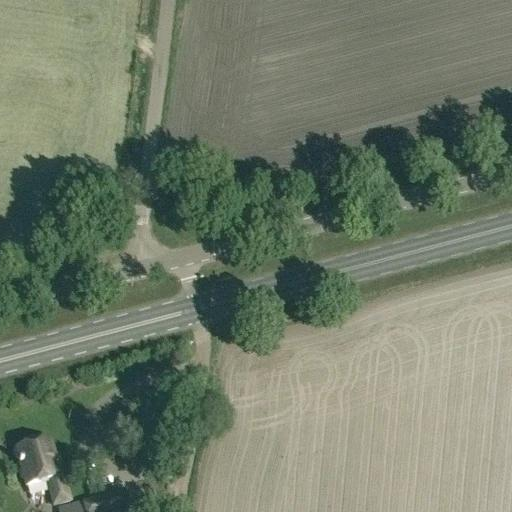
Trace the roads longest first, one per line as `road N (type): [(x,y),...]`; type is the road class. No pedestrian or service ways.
road 1 (unclassified): [(183,256),(511,170)]
road 2 (primary): [(196,307),(511,225)]
road 3 (unclassified): [(136,270),(168,0)]
road 4 (track): [(174,511),(202,371),(196,307)]
road 5 (primary): [(0,359),(196,307)]
road 6 (track): [(202,371),(155,377),(101,401),(86,436),(97,485)]
road 7 (unclassified): [(0,306),(136,270)]
